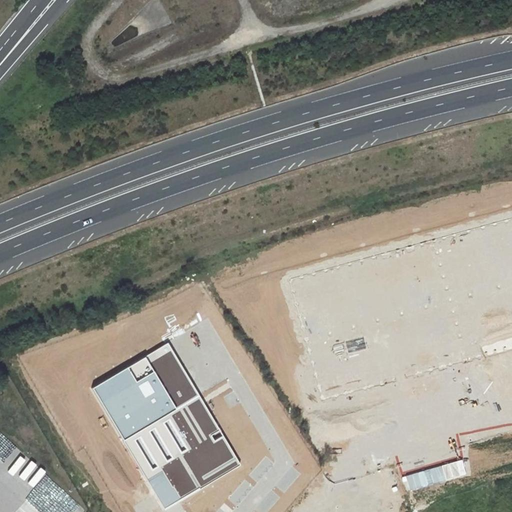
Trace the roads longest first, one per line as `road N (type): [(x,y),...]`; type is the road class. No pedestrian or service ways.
road 1 (motorway): [(0,253),(255,158),(511,87)]
road 2 (motorway): [(511,59),(246,131),(0,223)]
